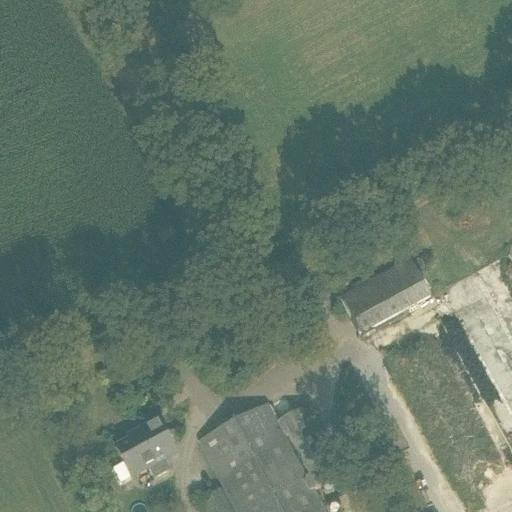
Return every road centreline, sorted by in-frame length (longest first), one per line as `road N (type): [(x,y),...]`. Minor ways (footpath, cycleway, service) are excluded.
road 1 (track): [(511,153),(260,289)]
road 2 (unclassified): [(0,390),(260,289)]
